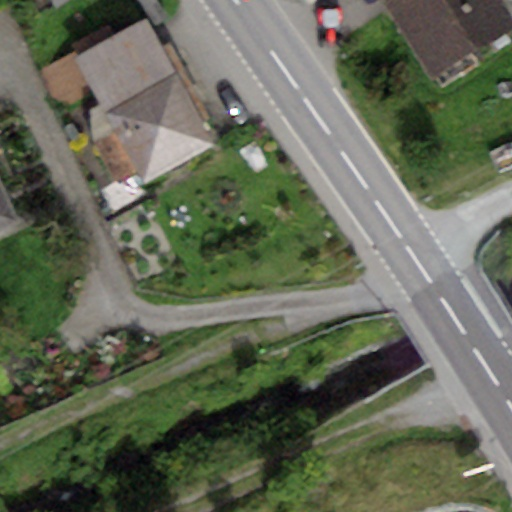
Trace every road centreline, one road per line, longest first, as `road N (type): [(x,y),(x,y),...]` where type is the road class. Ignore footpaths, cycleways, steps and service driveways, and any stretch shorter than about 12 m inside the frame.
road 1 (primary): [(233,0),(415,257),(500,400)]
road 2 (track): [(489,380),(172,511)]
